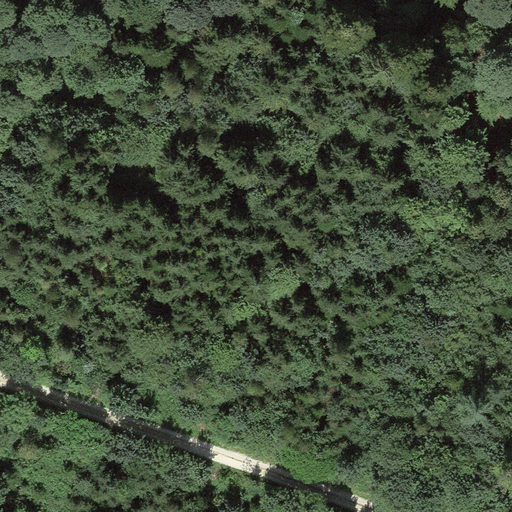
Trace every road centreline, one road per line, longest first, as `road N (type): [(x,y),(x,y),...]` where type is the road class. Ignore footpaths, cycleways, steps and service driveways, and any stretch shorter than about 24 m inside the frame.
road 1 (track): [(0,377),(367,511)]
road 2 (track): [(511,53),(439,46),(363,0)]
